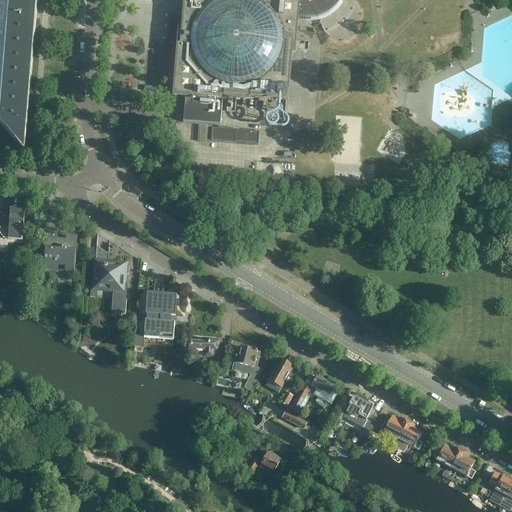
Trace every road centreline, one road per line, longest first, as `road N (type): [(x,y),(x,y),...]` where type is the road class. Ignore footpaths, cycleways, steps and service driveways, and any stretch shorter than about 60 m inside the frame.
road 1 (residential): [(77,183),(85,204),(112,225),(511,461)]
road 2 (unclassified): [(511,433),(136,210),(98,165)]
road 3 (unclassified): [(98,165),(85,115),(93,0)]
